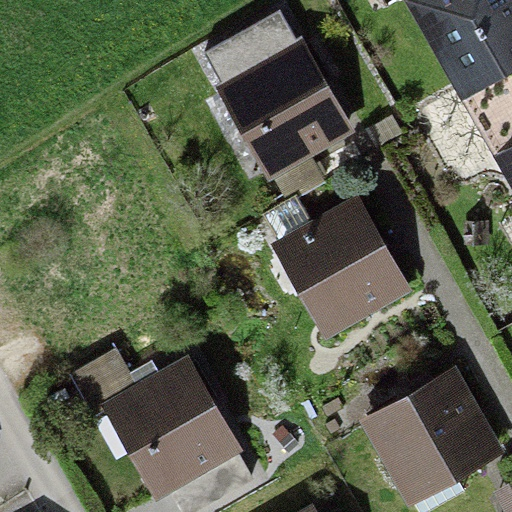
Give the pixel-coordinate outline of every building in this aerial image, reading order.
[(511,64),(511,5),(509,0),(391,0),(387,2),(440,103),(511,64)] [(342,131),(289,35),(204,81),(257,178),(342,131)] [(511,139),(478,157),(511,221),(511,139)] [(397,287),(345,195),(264,241),(317,333),(397,287)] [(229,446),(176,356),(89,406),(142,496),(229,446)] [(494,449),(448,365),(352,418),(398,502),(494,449)] [(511,484),(511,456),(500,464),(511,485),(511,484)]
